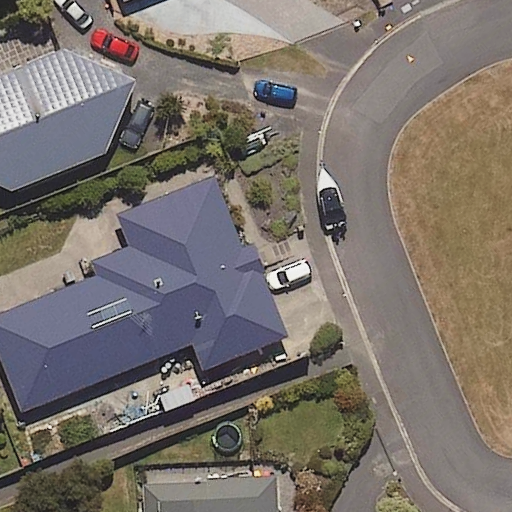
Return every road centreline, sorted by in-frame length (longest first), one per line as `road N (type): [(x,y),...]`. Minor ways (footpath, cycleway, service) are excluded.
road 1 (residential): [(401,333),(361,226),(355,144),(371,102),(398,74),(511,15)]
road 2 (residential): [(511,491),(490,488),(455,466),(401,333)]
